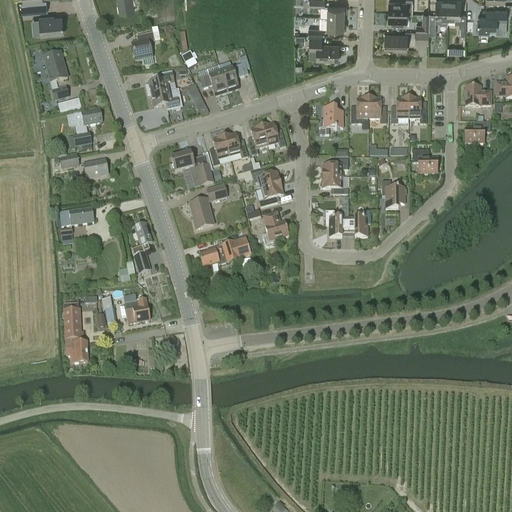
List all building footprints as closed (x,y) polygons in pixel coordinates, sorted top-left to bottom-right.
[(140,4),(139,0),(116,0),(119,15),(133,13),(132,6),(140,4)] [(388,2),(388,14),(405,14),(411,15),(411,0),(405,0),(405,3),(388,2)] [(440,19),(447,19),(448,1),(435,1),(435,23),(440,23),(440,19)] [(454,23),(459,24),(460,1),(448,1),(447,19),(455,19),(454,23)] [(34,14),(47,13),(47,5),(33,6),(21,7),(21,13),(33,11),(34,14)] [(327,8),(327,19),(344,19),(344,14),(347,14),(347,8),(327,8)] [(477,17),(477,33),(488,34),(489,28),(496,29),(496,22),(506,22),(506,11),(493,11),(493,17),(477,17)] [(405,14),(388,14),(387,26),(405,26),(405,14)] [(63,34),(62,18),(48,19),(48,18),(39,19),(41,37),(63,34)] [(346,30),(346,25),(344,25),(344,19),(327,19),(327,20),(320,19),(320,30),(324,30),(344,30),(346,30)] [(416,33),(415,44),(427,44),(428,33),(416,33)] [(137,42),(131,44),(132,49),(135,64),(142,62),(143,67),(153,65),(152,60),(149,45),(160,43),(158,34),(136,39),(137,42)] [(384,35),(384,48),(398,49),(398,51),(406,51),(406,36),(384,35)] [(339,46),(322,46),(322,39),(309,39),(309,51),(316,51),(316,61),(339,61),(339,46)] [(190,53),(183,57),(189,69),(197,65),(190,53)] [(50,85),(56,84),(68,81),(64,68),(62,69),(59,55),(43,59),(50,85)] [(232,72),(221,75),(227,95),(239,91),(235,81),(245,78),(245,77),(241,67),(231,70),(232,72)] [(227,95),(221,75),(218,69),(208,72),(209,77),(199,81),(202,92),(212,89),(216,99),(227,95)] [(148,86),(151,98),(168,94),(167,88),(175,86),(172,74),(159,77),(160,83),(148,86)] [(496,86),(496,100),(506,100),(506,101),(511,100),(511,80),(506,81),(506,86),(496,86)] [(481,95),(481,90),(465,89),(465,109),(481,110),(481,109),(491,109),(491,95),(481,95)] [(66,90),(58,92),(52,93),(52,94),(54,103),(68,99),(66,90)] [(177,98),(170,100),(168,94),(151,98),(153,110),(165,107),(167,114),(180,111),(177,98)] [(351,126),(361,126),(361,121),(369,121),(369,101),(357,101),(357,108),(350,109),(351,126)] [(380,101),(369,101),(369,121),(380,121),(380,126),(386,126),(386,112),(380,112),(380,101)] [(397,112),(391,112),(391,126),(397,126),(397,121),(409,121),(409,101),(397,101),(397,112)] [(420,101),(409,101),(409,121),(420,121),(420,127),(426,127),(426,108),(420,108),(420,101)] [(68,104),(57,107),(60,116),(71,113),(68,104)] [(335,115),(335,112),(335,111),(323,111),(323,123),(319,123),(319,138),(328,138),(328,131),(342,131),(342,123),(342,115),(335,115)] [(82,115),(82,114),(73,116),(77,136),(72,137),(75,149),(92,146),(89,134),(87,135),(85,127),(101,125),(99,112),(82,115)] [(477,131),(465,131),(465,146),(484,146),(484,135),(490,135),(490,124),(477,124),(477,131)] [(274,126),(262,129),(267,149),(278,146),(280,151),(286,149),(282,135),(276,137),(274,126)] [(257,151),(267,149),(262,129),(251,132),(254,143),(248,145),(252,159),(258,157),(257,151)] [(244,146),(238,147),(236,136),(224,140),(230,159),(240,156),(242,161),(248,160),(244,146)] [(216,153),(210,155),(214,169),(220,167),(220,166),(219,162),(230,159),(224,140),(213,143),(215,149),(216,153)] [(377,151),(377,147),(371,147),(370,157),(389,158),(389,151),(377,151)] [(426,161),(426,153),(412,153),(412,166),(418,166),(418,176),(437,176),(437,161),(426,161)] [(194,170),(191,155),(171,160),(175,175),(194,170)] [(62,172),(79,169),(77,157),(59,161),(62,172)] [(105,162),(83,167),(87,181),(108,177),(105,162)] [(321,168),(321,180),(341,180),(341,172),(348,172),(348,162),(333,162),(333,168),(331,168),(321,168)] [(208,168),(197,171),(200,181),(193,183),(194,189),(213,184),(208,168)] [(259,184),(261,192),(280,186),(277,175),(267,178),(265,172),(251,176),(253,182),(253,185),(259,184)] [(333,192),(333,196),(347,196),(347,190),(341,190),(341,180),(321,180),(321,191),(331,192),(333,192)] [(382,198),(385,198),(386,212),(398,211),(398,207),(405,207),(404,191),(390,191),(390,183),(382,183),(382,198)] [(274,205),(273,201),(283,198),(280,186),(261,192),(264,201),(258,203),(260,209),(274,205)] [(227,200),(224,188),(207,193),(210,205),(227,200)] [(348,208),(348,200),(340,200),(340,208),(348,208)] [(189,206),(194,224),(196,233),(214,228),(207,202),(189,206)] [(92,211),(59,215),(60,230),(94,227),(92,211)] [(248,222),(261,219),(259,213),(254,214),(247,216),(248,222)] [(348,236),(348,221),(342,221),(342,220),(334,220),(334,214),(326,214),(326,228),(329,228),(329,240),(342,240),(342,236),(348,236)] [(355,221),(348,221),(348,236),(355,236),(355,240),(368,240),(368,228),(371,228),(371,214),(362,214),(362,220),(355,220),(355,221)] [(266,229),(265,229),(267,235),(262,237),(265,248),(268,249),(278,246),(277,242),(289,239),(285,224),(280,225),(277,215),(264,219),(266,229)] [(132,230),(139,249),(152,245),(146,225),(132,230)] [(71,230),(59,232),(60,238),(72,236),(71,230)] [(239,260),(249,256),(245,243),(234,246),(234,244),(207,253),(208,255),(200,258),(204,270),(219,266),(219,268),(239,262),(239,260)] [(138,277),(151,273),(145,255),(144,255),(142,249),(135,252),(137,257),(132,259),(138,277)] [(120,271),(121,283),(128,282),(127,270),(120,271)] [(108,329),(116,328),(111,293),(103,294),(108,329)] [(146,301),(139,303),(139,304),(125,306),(128,327),(135,326),(150,323),(147,308),(146,301)] [(65,314),(66,340),(66,342),(79,341),(81,341),(80,313),(65,314)] [(105,328),(103,316),(96,318),(98,330),(105,328)] [(80,345),(79,341),(66,342),(66,340),(65,340),(65,345),(65,352),(66,358),(70,358),(70,366),(88,365),(87,344),(80,345)]
